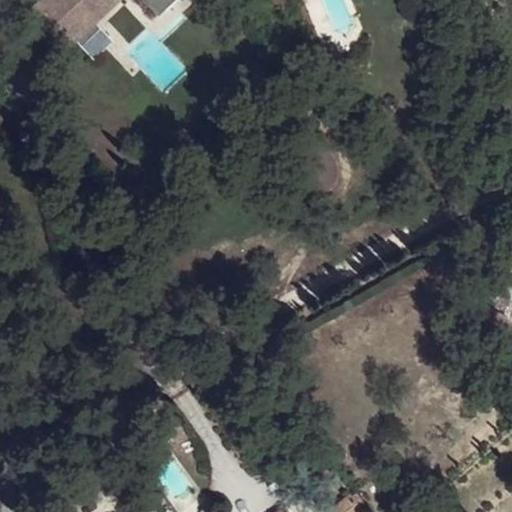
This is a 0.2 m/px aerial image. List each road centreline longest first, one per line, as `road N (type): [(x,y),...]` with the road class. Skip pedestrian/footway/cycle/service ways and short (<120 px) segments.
road 1 (unknown): [(0,474),(27,434),(57,409),(246,324),(511,160)]
road 2 (unknown): [(0,66),(36,105),(88,262),(163,367)]
